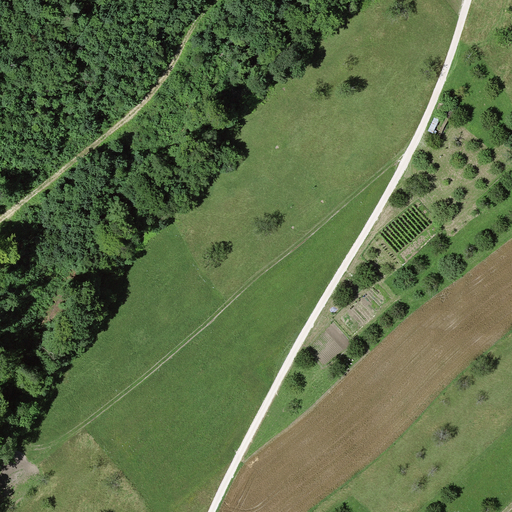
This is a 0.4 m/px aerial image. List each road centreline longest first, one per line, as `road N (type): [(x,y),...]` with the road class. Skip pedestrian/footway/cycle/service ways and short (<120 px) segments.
road 1 (track): [(469,0),(419,142),(314,316),(213,511)]
road 2 (track): [(0,222),(147,100),(217,0)]
